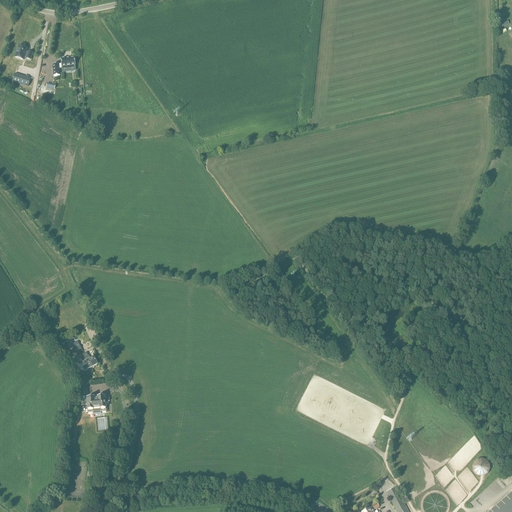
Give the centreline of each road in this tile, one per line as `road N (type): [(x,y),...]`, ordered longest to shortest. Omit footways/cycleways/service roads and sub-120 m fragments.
road 1 (track): [(413,340),(385,462),(414,510)]
road 2 (tertiary): [(17,0),(53,13),(139,0)]
